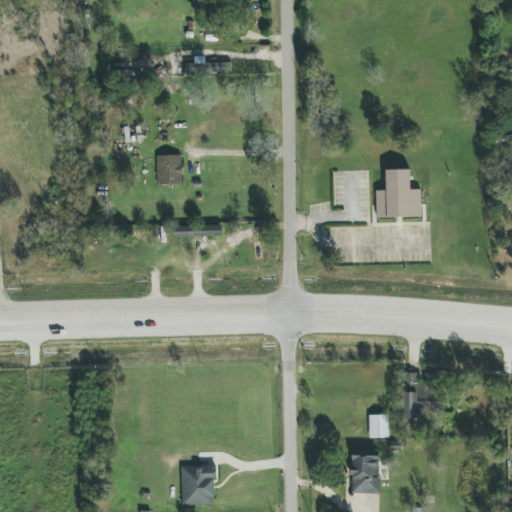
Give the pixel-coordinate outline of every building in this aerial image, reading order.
[(194,64),(186,63),(186,72),(232,73),(232,63),(205,62),(205,57),(195,57),(194,64)] [(157,156),(157,185),(183,184),(182,155),(157,156)] [(421,189),(410,190),(410,169),(386,170),(386,191),(376,191),(377,218),(421,217),(421,189)] [(175,238),(222,236),(222,225),(175,227),(175,238)] [(417,419),(418,373),(404,373),(403,419),(417,419)] [(369,415),(370,438),(389,438),(388,414),(369,415)] [(351,493),(379,494),(380,451),(352,451),(351,493)] [(181,467),(182,505),(215,505),(214,466),(181,467)]
